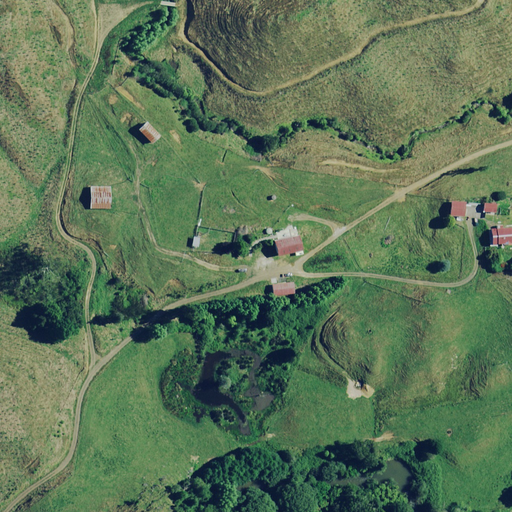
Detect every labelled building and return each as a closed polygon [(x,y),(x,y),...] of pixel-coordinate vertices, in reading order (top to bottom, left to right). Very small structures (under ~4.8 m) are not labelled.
[(158,136),(145,122),(136,130),(150,144),(158,136)] [(108,209),(109,187),(88,187),(88,209),(108,209)] [(463,202),(449,201),(448,216),(463,216),(463,202)] [(494,213),(494,204),(482,203),(481,212),(494,213)] [(494,226),(495,229),(489,229),(491,246),(511,244),(511,227),(504,228),(504,225),(494,226)] [(301,251),(295,227),(288,229),(290,237),(272,241),(276,257),(301,251)] [(292,294),(291,283),(271,285),(272,296),(292,294)]
